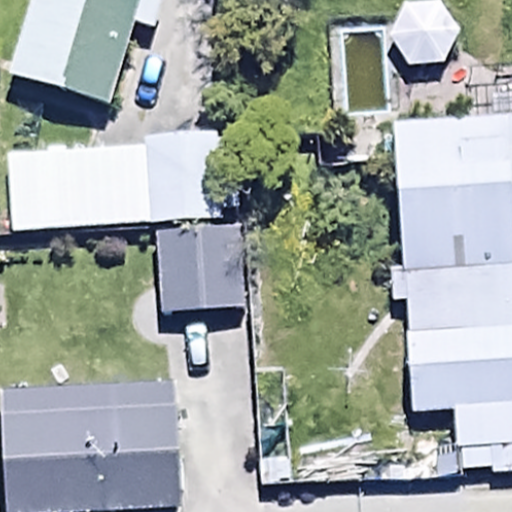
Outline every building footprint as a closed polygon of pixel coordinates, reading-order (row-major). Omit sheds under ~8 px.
[(23,0),(0,76),(0,80),(100,111),(125,28),(142,33),(151,2),(144,0),(23,0)] [(378,43),(401,75),(439,74),(452,48),(438,10),(395,10),(378,43)] [(511,69),(470,71),(472,113),(511,110),(511,69)] [(393,289),(511,280),(511,118),(380,129),(393,289)] [(133,150),(0,158),(0,210),(2,239),(225,224),(219,136),(133,141),(133,150)] [(243,234),(152,242),(159,326),(250,318),(243,234)] [(511,280),(393,289),(404,426),(446,422),(451,482),(511,476),(511,280)] [(168,511),(162,387),(0,396),(0,511),(168,511)]
